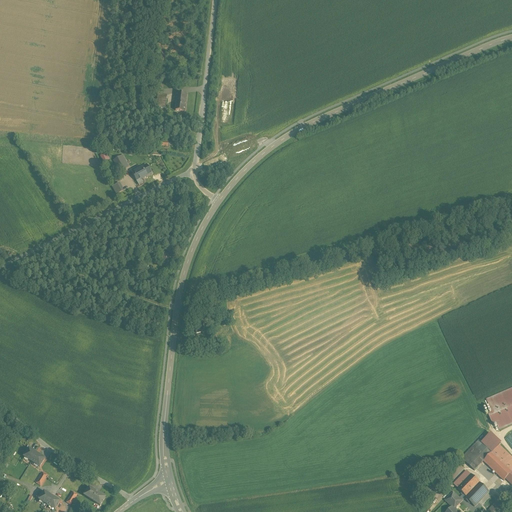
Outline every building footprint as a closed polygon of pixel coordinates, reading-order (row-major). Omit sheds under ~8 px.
[(176,93),(175,100),(186,101),(187,94),(176,93)] [(157,94),(156,104),(166,105),(167,95),(157,94)] [(186,101),(175,100),(175,102),(176,102),(175,111),(185,112),(186,101)] [(124,157),(115,162),(120,172),(130,167),(124,157)] [(139,165),(130,170),(139,185),(144,182),(143,179),(151,174),(147,167),(142,170),(139,165)] [(119,183),(112,187),(117,195),(123,191),(119,183)] [(196,334),(205,332),(203,325),(199,326),(199,328),(195,329),(196,334)] [(511,388),(486,400),(492,414),(496,423),(499,430),(511,424),(511,388)] [(511,457),(499,445),(500,444),(490,434),(483,442),(483,443),(482,443),(479,441),(462,459),(474,471),(483,462),(504,481),(506,479),(511,484),(511,457)] [(45,460),(29,449),(23,457),(40,468),(45,460)] [(449,485),(464,470),(459,465),(444,480),(449,485)] [(458,488),(471,475),(468,472),(455,485),(458,488)] [(47,476),(43,473),(36,484),(40,487),(47,476)] [(489,492),(471,475),(458,488),(458,489),(476,506),(489,492)] [(105,498),(89,488),(84,496),(100,506),(105,498)] [(60,503),(44,492),(39,500),(55,511),(60,503)] [(77,495),(73,493),(66,503),(71,506),(77,495)] [(452,507),(454,509),(454,508),(462,501),(453,493),(446,501),(452,507)]
